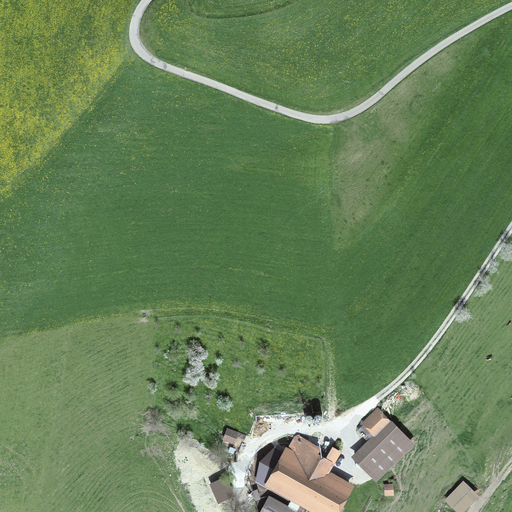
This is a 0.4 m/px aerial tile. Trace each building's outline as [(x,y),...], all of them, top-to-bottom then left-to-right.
[(389,422),(378,410),(364,423),(365,423),(358,430),(369,441),(389,422)] [(355,455),(377,477),(411,444),(389,422),(369,441),(355,455)] [(224,439),(234,443),(237,436),(244,439),(245,436),(228,429),(224,439)] [(301,503),(318,511),(333,511),(347,488),(322,474),(330,461),(327,459),(326,460),(316,455),(319,450),(296,437),(289,435),(283,445),(285,446),(282,451),(286,453),(271,480),(304,499),(301,503)] [(333,447),(327,459),(330,461),(333,462),(339,450),(333,447)] [(263,458),(254,473),(261,477),(270,462),(263,458)] [(459,511),(461,511),(480,493),(464,478),(445,498),(459,511)] [(261,511),(295,511),(270,498),(261,511)]
